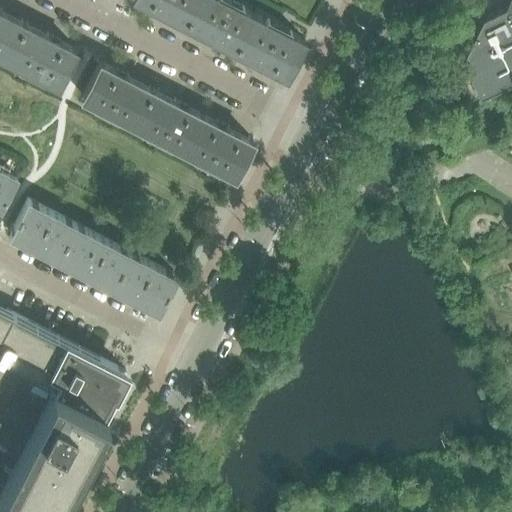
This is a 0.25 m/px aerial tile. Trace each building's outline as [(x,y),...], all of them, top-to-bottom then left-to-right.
[(184,20),(194,0),(145,0),(154,4),(161,8),(184,20)] [(234,46),(252,11),(230,0),(194,0),(184,20),(207,32),(216,37),(234,46)] [(511,3),(504,7),(486,16),(465,59),(471,74),(473,73),(482,91),(480,92),(482,96),(511,81),(511,3)] [(0,51),(7,55),(25,21),(1,8),(0,7),(0,51)] [(286,73),(304,38),(252,11),(234,46),(254,56),(261,60),(281,70),(286,73)] [(62,71),(75,46),(56,36),(47,32),(25,21),(7,55),(57,81),(62,71)] [(133,120),(151,86),(128,73),(122,71),(113,66),(100,59),(87,84),(82,94),(133,120)] [(184,147),(202,112),(189,105),(185,103),(174,97),(151,86),(133,120),(184,147)] [(234,172),(252,138),(249,136),(228,125),(221,122),(213,118),(202,112),(184,147),(228,169),(234,172)] [(0,208),(0,209),(17,176),(0,167),(0,208)] [(57,254),(75,220),(27,196),(9,230),(33,242),(33,244),(41,248),(42,248),(42,247),(57,254)] [(129,248),(107,237),(75,220),(57,254),(79,266),(78,267),(87,272),(88,270),(111,282),(129,248)] [(175,273),(171,270),(129,248),(111,282),(125,290),(124,291),(125,291),(133,296),(134,294),(158,307),(175,273)] [(104,409),(111,396),(125,368),(0,303),(0,511),(1,511),(52,511),(93,434),(89,432),(100,410),(105,413),(107,410),(104,409)]
